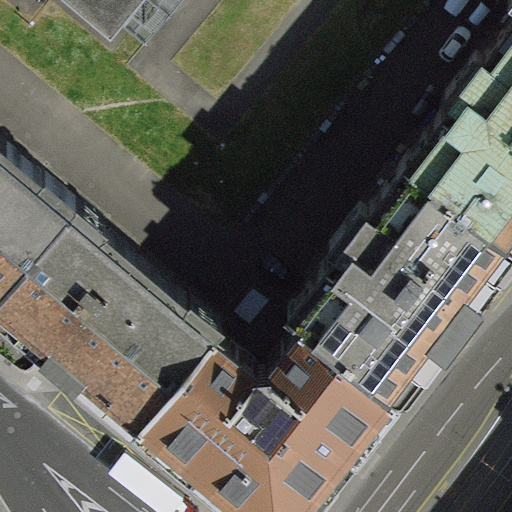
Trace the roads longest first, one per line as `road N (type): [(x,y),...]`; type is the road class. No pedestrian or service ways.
road 1 (secondary): [(511,351),(384,511)]
road 2 (tertiary): [(19,435),(134,511)]
